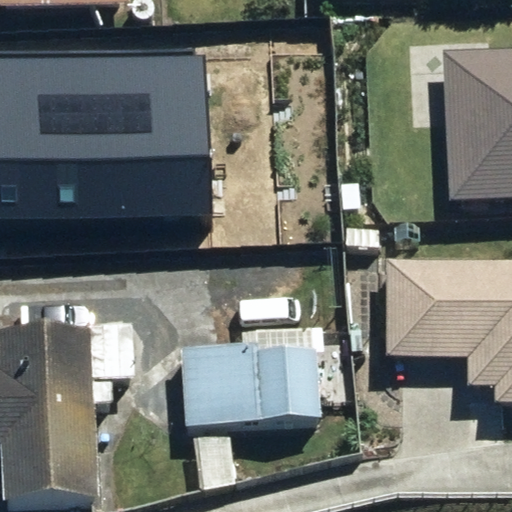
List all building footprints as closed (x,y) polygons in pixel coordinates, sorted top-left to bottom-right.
[(0,0),(0,28),(119,22),(117,0),(0,0)] [(308,0),(309,11),(418,7),(418,0),(308,0)] [(237,45),(239,90),(294,87),(292,42),(237,45)] [(221,46),(138,50),(141,109),(225,105),(221,46)] [(511,64),(431,70),(440,221),(511,217),(511,64)] [(104,84),(0,90),(0,189),(5,263),(114,256),(104,84)] [(511,276),(377,277),(377,377),(458,377),(458,404),(487,404),(487,422),(511,421),(511,276)] [(121,346),(0,351),(0,511),(87,511),(83,424),(103,423),(101,400),(124,399),(121,346)] [(167,366),(174,448),(277,440),(313,438),(307,364),(247,369),(247,360),(167,366)]
